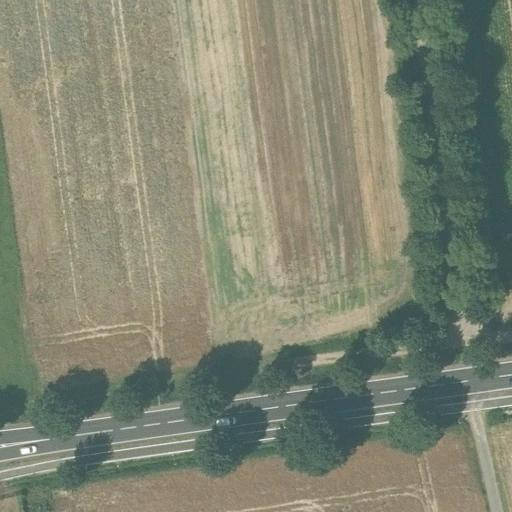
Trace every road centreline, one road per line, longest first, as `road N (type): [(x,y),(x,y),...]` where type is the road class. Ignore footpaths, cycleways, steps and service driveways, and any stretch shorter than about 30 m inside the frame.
road 1 (track): [(0,404),(123,393),(511,330)]
road 2 (secondary): [(0,447),(511,375)]
road 3 (track): [(459,338),(415,0)]
